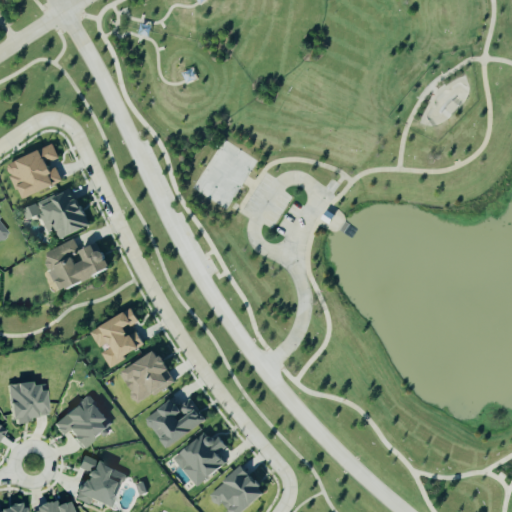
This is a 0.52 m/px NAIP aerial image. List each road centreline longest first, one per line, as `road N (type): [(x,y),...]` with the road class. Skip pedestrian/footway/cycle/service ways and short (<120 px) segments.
road 1 (tertiary): [(54,0),(233,329),(296,411),(401,511)]
road 2 (residential): [(54,120),(75,133),(141,273),(208,383),(285,478),(278,511)]
